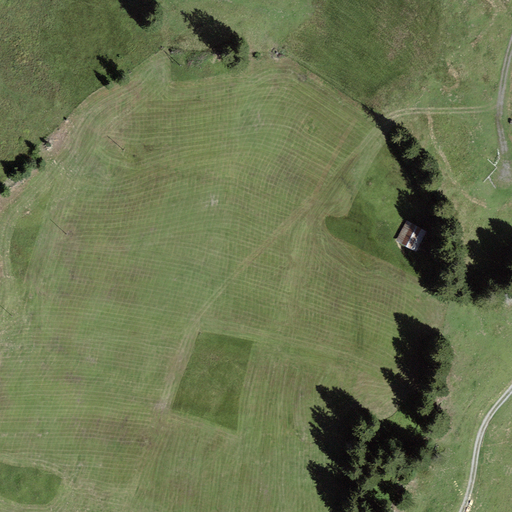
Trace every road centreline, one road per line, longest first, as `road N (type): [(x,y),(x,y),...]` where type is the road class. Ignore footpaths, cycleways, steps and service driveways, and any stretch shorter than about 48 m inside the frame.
road 1 (track): [(462,511),(485,423),(511,388)]
road 2 (track): [(505,173),(499,115),(511,44)]
